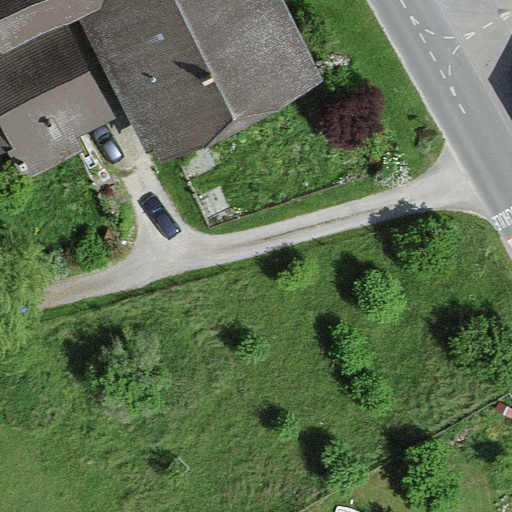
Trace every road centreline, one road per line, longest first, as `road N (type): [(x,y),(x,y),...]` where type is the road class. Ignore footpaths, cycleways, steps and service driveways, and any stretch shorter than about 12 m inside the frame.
road 1 (track): [(0,312),(505,181)]
road 2 (tertiary): [(511,194),(438,46)]
